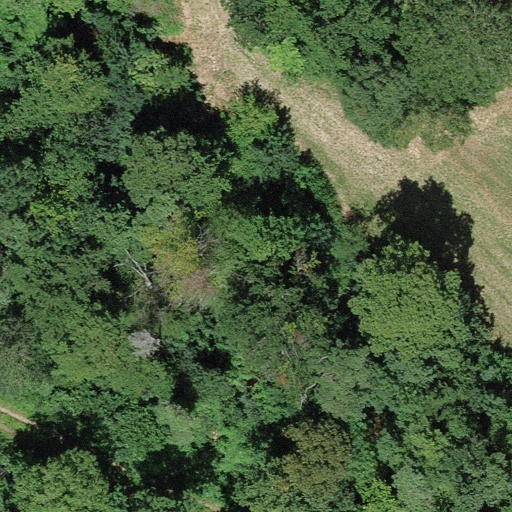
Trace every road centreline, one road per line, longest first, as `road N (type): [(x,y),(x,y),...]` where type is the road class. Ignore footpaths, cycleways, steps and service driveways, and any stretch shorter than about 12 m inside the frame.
road 1 (track): [(0,423),(196,511)]
road 2 (track): [(245,0),(267,54),(346,158)]
